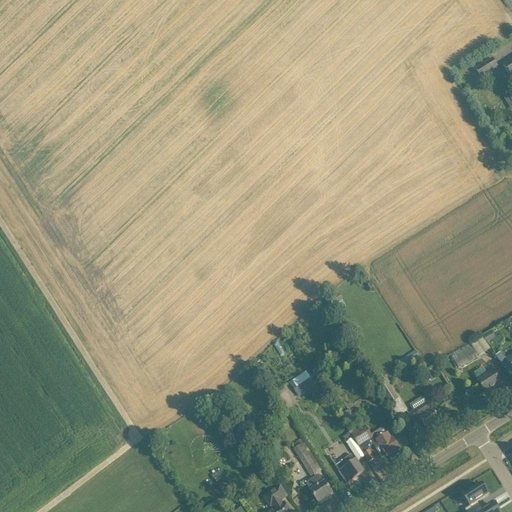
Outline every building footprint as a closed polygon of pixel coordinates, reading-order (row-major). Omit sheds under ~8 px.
[(511,58),(502,65),(511,80),(511,79),(511,58)] [(476,70),(481,79),(498,68),(492,60),(476,70)] [(472,348),(453,359),(456,365),(458,369),(459,369),(479,358),(478,357),(472,348)] [(401,360),(396,361),(398,368),(403,367),(402,364),(414,356),(412,353),(401,360)] [(483,368),(474,374),(474,375),(475,376),(478,381),(486,394),(501,384),(493,372),(488,375),(484,369),(483,368)] [(290,383),(300,397),(316,385),(306,371),(290,383)] [(398,399),(386,380),(377,386),(389,405),(398,399)] [(414,411),(409,415),(416,427),(422,424),(426,430),(440,421),(435,413),(433,411),(428,403),(424,397),(410,405),(414,411)] [(355,433),(351,435),(354,439),(358,447),(364,455),(375,448),(380,457),(385,454),(387,458),(400,450),(395,441),(393,438),(392,439),(388,434),(387,434),(384,428),(371,436),(365,427),(355,433)] [(322,471),(302,439),(292,446),(312,477),(322,471)] [(352,440),(346,444),(358,461),(364,457),(365,456),(364,455),(358,447),(354,439),(352,440)] [(324,445),(331,457),(339,452),(332,440),(324,445)] [(348,484),(364,473),(356,461),(355,461),(351,455),(341,463),(345,468),(339,472),(348,484)] [(212,474),(218,485),(229,479),(222,468),(212,474)] [(318,503),(333,494),(325,483),(324,484),(319,476),(306,484),(318,503)] [(476,490),(464,498),(470,507),(465,511),(476,511),(481,509),(478,504),(489,497),(482,486),(481,487),(480,485),(475,489),(476,490)] [(288,501),(280,488),(263,499),(272,511),(271,511),(289,511),(284,503),(288,501)]
